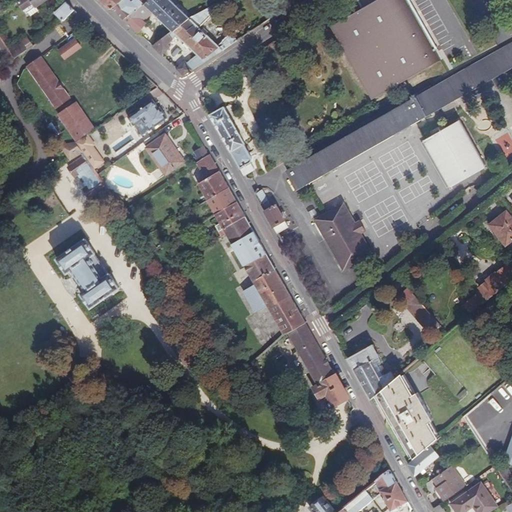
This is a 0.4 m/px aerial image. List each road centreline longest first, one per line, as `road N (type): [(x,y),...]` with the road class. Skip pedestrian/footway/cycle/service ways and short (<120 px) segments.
road 1 (residential): [(321,326),(183,92)]
road 2 (residential): [(511,175),(321,326)]
road 3 (residential): [(421,511),(321,326)]
road 4 (residential): [(183,92),(318,0)]
road 5 (residential): [(183,92),(86,0)]
